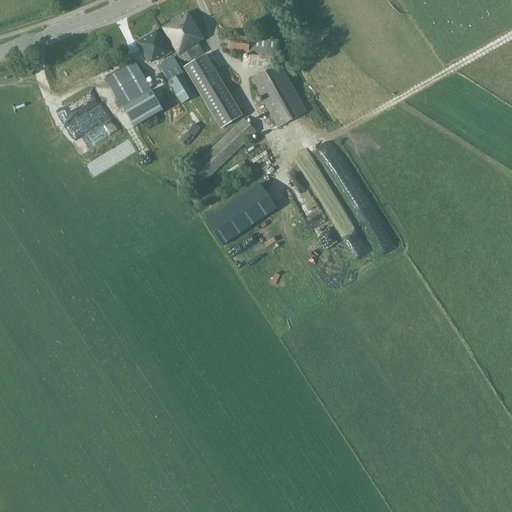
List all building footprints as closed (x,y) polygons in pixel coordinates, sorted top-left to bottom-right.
[(198,43),(204,40),(188,12),(162,28),(181,60),(184,60),(185,61),(187,60),(188,61),(204,52),(198,43)] [(156,62),(171,53),(158,31),(137,43),(150,63),(155,60),(156,62)] [(277,41),(250,38),(226,36),(224,52),(248,54),(275,57),(277,41)] [(221,128),(242,116),(205,55),(184,67),(221,128)] [(182,104),(196,96),(174,58),(159,67),(182,104)] [(142,68),(139,70),(134,62),(106,79),(133,127),(162,111),(143,77),(146,75),(142,68)] [(233,79),(227,63),(217,68),(223,83),(233,79)] [(278,128),(306,112),(279,64),(251,80),(278,128)] [(208,177),(256,132),(244,119),(196,164),(183,178),(195,190),(208,177)] [(193,138),(200,128),(194,124),(187,133),(180,140),(186,146),(194,138),(193,138)] [(259,184),(205,221),(222,246),(276,209),(259,184)]
